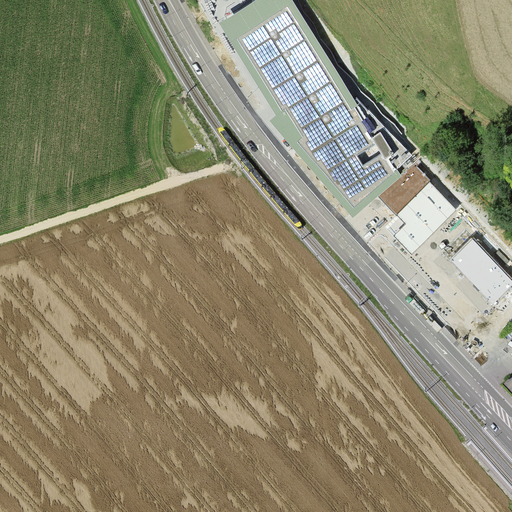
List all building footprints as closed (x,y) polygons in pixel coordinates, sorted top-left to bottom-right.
[(357,100),(292,0),(256,0),(220,23),(277,117),(270,122),(352,218),(378,196),(402,176),(396,170),(413,154),(357,100)] [(429,182),(414,164),(402,176),(378,196),(396,215),(429,182)] [(456,209),(429,182),(396,215),(405,224),(393,236),(412,254),(456,209)] [(511,286),(511,279),(474,238),(449,260),(491,305),(511,286)] [(409,278),(422,292),(434,280),(421,267),(409,278)]
